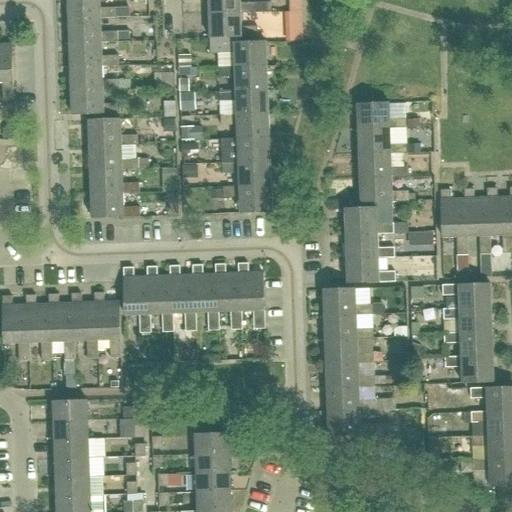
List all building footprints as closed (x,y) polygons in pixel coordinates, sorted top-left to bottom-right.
[(101,9),(100,0),(68,0),(69,19),(101,17),(101,19),(116,18),(116,8),(101,9)] [(208,0),(209,14),(242,12),(241,14),(272,13),(271,3),(241,4),(240,0),(208,0)] [(242,28),(241,14),(242,12),(209,14),(210,39),(258,37),(258,28),(242,28)] [(102,33),(101,19),(101,17),(69,19),(70,43),(102,41),(102,43),(118,42),(117,32),(102,33)] [(235,69),(268,67),(267,42),(238,43),(238,38),(210,39),(211,54),(235,54),(235,67),(235,69)] [(103,57),(102,43),(102,41),(70,43),(71,67),(103,65),(103,67),(118,66),(118,56),(103,57)] [(0,83),(3,83),(3,101),(15,101),(14,82),(13,82),(12,45),(0,44),(0,83)] [(103,80),(103,67),(103,65),(71,67),(72,91),(104,89),(104,91),(119,90),(119,79),(103,80)] [(149,77),(167,76),(166,66),(149,67),(149,77)] [(268,91),(268,67),(235,69),(235,67),(219,67),(219,78),(236,77),(236,91),(236,93),(268,91)] [(104,105),(104,91),(104,89),(72,91),(73,115),(73,116),(105,114),(105,115),(120,114),(120,104),(104,105)] [(237,117),(269,115),(268,91),(236,93),(236,91),(220,92),(220,102),(237,101),(237,115),(237,117)] [(158,110),(168,110),(168,95),(158,95),(158,110)] [(391,129),(391,131),(407,130),(407,120),(390,120),(389,104),(357,105),(358,130),(391,129)] [(270,140),(269,115),(237,117),(237,115),(221,116),(221,126),(237,125),(238,139),(238,141),(270,140)] [(421,119),(407,120),(407,130),(422,130),(421,119)] [(122,145),(122,146),(138,146),(137,135),(122,136),(121,120),(89,121),(90,146),(122,145)] [(203,127),(181,128),(182,141),(203,140),(203,127)] [(391,144),(391,131),(391,129),(358,130),(359,154),(391,153),(391,154),(408,154),(407,144),(391,144)] [(238,141),(238,139),(221,140),(222,150),(238,149),(239,163),(239,165),(271,163),(270,140),(238,141)] [(122,160),(122,146),(122,145),(90,146),(91,170),(123,169),(123,170),(138,170),(138,160),(122,160)] [(392,168),(391,154),(391,153),(359,154),(360,178),(392,177),(392,178),(409,178),(408,168),(392,168)] [(272,187),(271,163),(239,165),(239,163),(222,164),(223,174),(239,173),(239,187),(239,189),(272,187)] [(123,184),(123,170),(123,169),(91,170),(91,194),(124,193),(124,194),(139,194),(139,184),(123,184)] [(393,193),(392,178),(392,177),(360,178),(361,203),(393,202),(409,202),(409,192),(393,193)] [(273,212),(272,187),(239,189),(239,187),(223,188),(223,198),(240,197),(240,214),(273,212)] [(510,198),(498,198),(497,188),(487,188),(488,199),(489,236),(491,236),(503,236),(503,254),(511,253),(511,235),(510,198)] [(489,236),(488,199),(475,199),(475,189),(464,189),(464,199),(465,199),(466,237),(469,237),(480,236),(481,255),(492,254),(491,236),(489,236)] [(465,199),(464,199),(451,200),(451,190),(441,190),(443,238),(457,237),(458,256),(470,255),(469,237),(466,237),(465,199)] [(124,208),(124,194),(124,193),(91,194),(92,219),(124,218),(140,218),(140,208),(124,208)] [(378,234),(378,235),(394,234),(394,224),(378,225),(377,209),(345,210),(346,235),(378,234)] [(378,249),(378,235),(378,234),(346,235),(346,259),(379,258),(379,259),(395,259),(394,249),(378,249)] [(379,273),(379,259),(379,258),(346,259),(347,284),(379,282),(379,283),(396,283),(395,273),(379,273)] [(241,312),(242,311),(254,311),(255,330),(266,329),(265,310),(264,279),(264,273),(250,274),(249,264),(239,265),(239,274),(241,312)] [(241,312),(239,274),(227,274),(226,265),(216,265),(216,275),(218,312),(219,312),(231,312),(232,330),(243,330),(242,311),(241,312)] [(216,275),(204,275),(204,266),(194,266),(194,275),(195,313),(196,313),(208,313),(208,331),(220,331),(219,312),(218,312),(216,275)] [(195,313),(194,275),(181,276),(181,267),(171,267),(171,276),(172,314),(174,314),(185,314),(185,332),(197,332),(196,313),(195,313)] [(148,277),(147,277),(135,278),(134,268),(124,269),(125,316),(140,315),(141,334),(152,333),(151,315),(149,315),(148,277)] [(172,314),(171,276),(157,277),(157,268),(146,268),(147,277),(148,277),(149,315),(151,315),(163,314),(163,333),(174,333),(174,314),(172,314)] [(459,310),(492,309),(491,284),(443,286),(443,296),(459,295),(459,309),(459,310)] [(357,314),(357,315),(373,314),(372,304),(356,304),(356,289),(324,290),(325,315),(357,314)] [(97,341),(99,341),(110,340),(111,359),(122,358),(121,339),(119,302),(105,303),(104,293),(95,294),(95,303),(97,341)] [(95,303),(82,303),(82,294),(72,294),(72,304),(73,304),(74,342),(75,342),(88,341),(88,360),(99,359),(99,341),(97,341),(95,303)] [(73,304),(72,304),(60,304),(59,295),(49,295),(49,304),(50,304),(51,342),(53,342),(65,342),(65,360),(76,360),(75,342),(74,342),(73,304)] [(28,343),(27,305),(26,305),(13,306),(13,296),(3,297),(4,333),(5,344),(19,344),(20,362),(31,361),(30,343),(28,343)] [(50,304),(49,304),(36,305),(36,296),(26,296),(26,305),(27,305),(28,343),(30,343),(42,343),(42,361),(54,360),(53,342),(51,342),(50,304)] [(372,304),(373,314),(385,314),(385,303),(372,304)] [(493,333),(492,309),(459,310),(459,309),(444,309),(444,320),(460,319),(460,333),(460,334),(493,333)] [(357,329),(357,315),(357,314),(325,315),(325,339),(357,338),(357,339),(373,339),(373,328),(357,329)] [(493,357),(493,333),(460,334),(460,333),(444,333),(445,343),(461,343),(461,357),(461,358),(493,357)] [(358,353),(357,339),(357,338),(325,339),(326,363),(358,362),(358,363),(374,363),(374,353),(358,353)] [(494,382),(493,357),(461,358),(461,357),(445,357),(446,367),(462,367),(462,383),(494,382)] [(358,363),(358,362),(326,363),(327,387),(359,386),(359,388),(375,387),(375,377),(359,377),(358,363)] [(76,364),(65,364),(65,376),(76,376),(76,364)] [(430,398),(429,376),(421,377),(422,399),(430,398)] [(443,382),(445,392),(461,390),(460,380),(443,382)] [(360,401),(359,388),(359,386),(327,387),(328,411),(360,410),(360,412),(376,411),(376,401),(360,401)] [(487,414),(511,413),(511,388),(488,389),(488,388),(470,388),(471,399),(487,398),(487,412),(487,414)] [(54,422),(88,421),(87,401),(53,402),(54,422)] [(135,420),(145,419),(144,407),(134,407),(135,420)] [(361,425),(360,412),(360,410),(328,411),(329,436),(377,435),(377,424),(361,425)] [(511,437),(511,413),(487,414),(487,412),(471,413),(471,423),(488,422),(488,436),(488,438),(511,437)] [(55,441),(89,440),(88,421),(54,422),(55,441)] [(392,450),(390,424),(377,425),(378,450),(392,450)] [(135,438),(145,438),(145,425),(135,426),(135,438)] [(196,455),(230,454),(229,434),(195,435),(196,455)] [(511,461),(511,437),(488,438),(488,436),(472,437),(472,447),(489,446),(489,460),(489,462),(511,461)] [(153,450),(163,449),(163,437),(153,437),(153,450)] [(55,460),(90,458),(89,440),(55,441),(55,460)] [(136,457),(146,457),(146,444),(136,445),(136,457)] [(197,474),(231,472),(230,454),(196,455),(197,474)] [(154,468),(158,468),(164,468),(163,456),(153,456),(154,468)] [(56,479),(90,477),(90,458),(55,460),(56,479)] [(511,499),(511,461),(489,462),(489,460),(473,461),(473,471),(489,470),(490,487),(498,486),(499,500),(511,499)] [(127,476),(137,476),(137,463),(127,464),(127,476)] [(197,492),(231,491),(231,472),(197,474),(197,492)] [(159,487),(169,487),(169,474),(159,475),(159,487)] [(103,477),(90,477),(56,479),(57,497),(104,496),(103,477)] [(128,495),(138,494),(137,482),(127,482),(128,495)] [(198,511),(232,510),(231,491),(197,492),(198,511)] [(160,506),(170,506),(169,493),(159,493),(160,506)] [(104,511),(104,496),(57,497),(57,511),(104,511)] [(133,511),(143,511),(143,501),(133,501),(133,511)]
